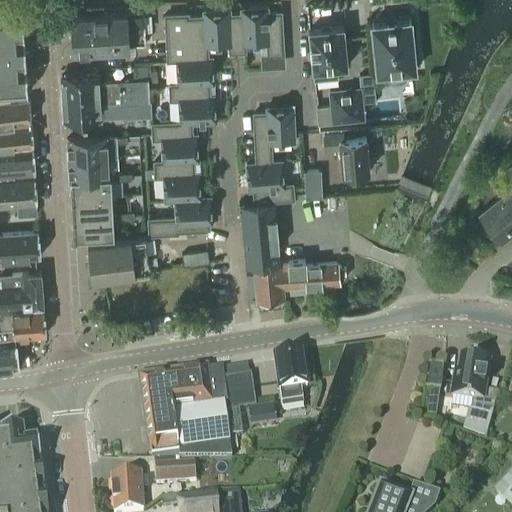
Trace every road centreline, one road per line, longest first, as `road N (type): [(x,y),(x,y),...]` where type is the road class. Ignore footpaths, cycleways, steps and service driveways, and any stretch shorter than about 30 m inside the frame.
road 1 (residential): [(65,375),(42,0)]
road 2 (tertiary): [(65,375),(384,320)]
road 3 (residential): [(232,220),(226,136),(252,84),(293,80),(288,0)]
road 4 (tertiary): [(81,511),(65,375)]
road 5 (tertiary): [(511,319),(468,312),(384,320)]
